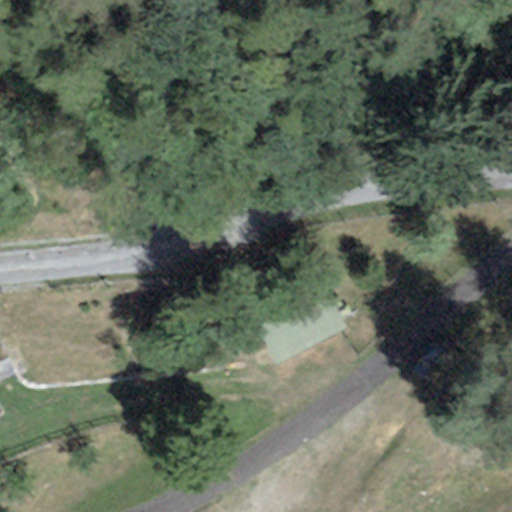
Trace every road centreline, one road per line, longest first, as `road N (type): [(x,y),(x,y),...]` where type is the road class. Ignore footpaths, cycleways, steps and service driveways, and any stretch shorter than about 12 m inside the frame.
road 1 (unclassified): [(511,170),(415,172),(333,187),(183,240),(0,268)]
road 2 (track): [(258,511),(294,436),(511,256)]
road 3 (track): [(294,436),(154,511)]
